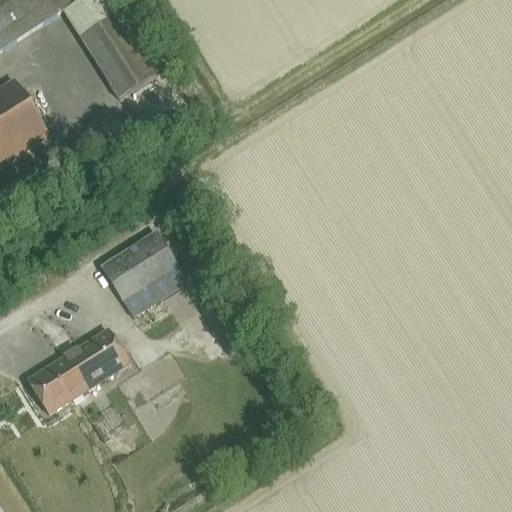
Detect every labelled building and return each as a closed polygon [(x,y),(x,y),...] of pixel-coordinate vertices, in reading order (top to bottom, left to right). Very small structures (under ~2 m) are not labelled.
[(0,0),(0,54),(84,0),(0,0)] [(118,102),(157,78),(119,17),(80,41),(118,102)] [(0,170),(49,139),(13,83),(0,91),(0,170)] [(156,234),(101,269),(133,321),(134,320),(143,333),(170,316),(161,303),(189,285),(156,234)] [(228,356),(248,343),(222,301),(202,314),(228,356)] [(49,417),(129,366),(108,333),(28,383),(49,417)]
